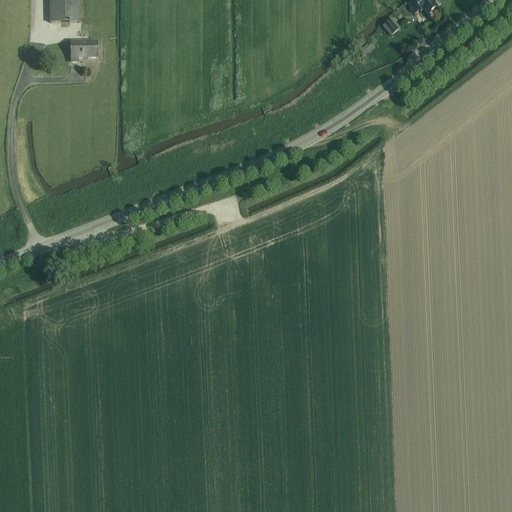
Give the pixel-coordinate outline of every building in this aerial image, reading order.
[(49,0),(50,23),(80,23),(79,0),(49,0)] [(419,11),(420,13),(423,10),(428,16),(437,9),(432,3),(434,2),(431,0),(417,0),(413,4),(409,7),(415,14),(419,11)] [(391,19),(383,27),(391,36),(399,28),(391,19)] [(97,42),(71,42),(71,63),(72,63),(78,63),(78,59),(97,59),(97,42)] [(363,58),(375,47),(370,42),(358,53),(363,58)]
